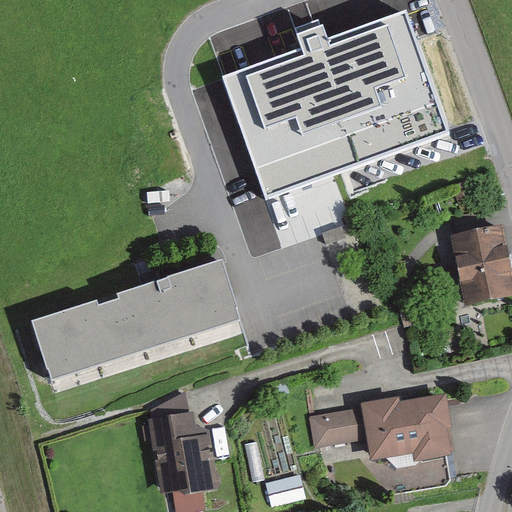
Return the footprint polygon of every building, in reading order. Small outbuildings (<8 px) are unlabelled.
[(303,50),(225,77),(268,198),(450,135),(408,15),(330,42),(323,24),(297,33),(303,50)] [(511,253),(504,228),(458,242),(476,304),(511,292),(511,253)] [(98,304),(31,326),(55,397),(248,333),(224,262),(118,298),(120,305),(100,311),(98,304)] [(457,395),(376,402),(382,468),(463,461),(457,395)] [(367,414),(319,421),(325,462),(374,454),(367,414)] [(209,416),(155,425),(168,504),(222,495),(209,416)] [(310,480),(271,493),(277,511),(288,511),(317,503),(310,480)]
